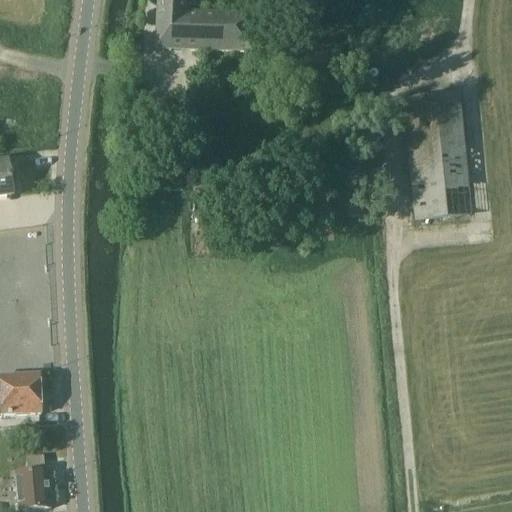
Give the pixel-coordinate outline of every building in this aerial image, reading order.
[(157,0),(156,50),(250,54),(252,15),(185,13),(185,0),(157,0)] [(469,190),(463,92),(406,96),(414,220),(448,218),(447,191),(469,190)] [(129,135),(202,134),(201,104),(128,106),(129,135)] [(0,199),(12,198),(7,164),(0,165),(0,199)] [(0,416),(0,417),(40,415),(38,388),(38,376),(26,377),(0,378),(0,416)] [(18,511),(21,511),(48,510),(45,472),(44,472),(43,458),(26,460),(28,474),(15,475),(18,511)]
